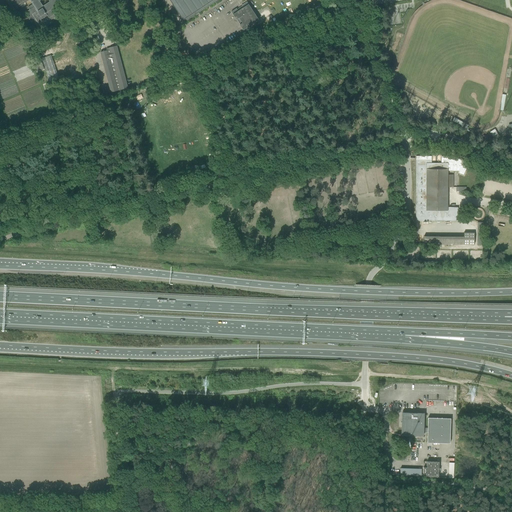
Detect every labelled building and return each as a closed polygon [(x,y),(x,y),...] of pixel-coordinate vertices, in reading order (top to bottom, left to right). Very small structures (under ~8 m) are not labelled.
[(0,0),(0,5),(2,4),(3,7),(8,4),(11,8),(14,7),(15,9),(28,0),(29,0),(33,4),(28,7),(30,10),(27,11),(30,16),(28,18),(31,23),(34,21),(37,26),(39,24),(41,27),(46,24),(47,26),(52,23),(50,20),(55,17),(54,15),(56,13),(53,8),(58,5),(56,3),(59,1),(57,0),(0,0)] [(169,0),(182,18),(184,17),(187,21),(218,0),(169,0)] [(241,5),(243,8),(238,11),(236,8),(231,12),(236,20),(239,18),(242,23),(240,25),(245,32),(250,29),(248,26),(253,23),(255,26),(260,22),(247,2),(241,5)] [(100,52),(111,92),(128,88),(116,46),(110,48),(110,50),(100,52)] [(405,56),(398,54),(393,68),(399,70),(405,56)] [(44,66),(49,81),(59,78),(51,55),(42,58),(44,66)] [(41,56),(36,58),(39,68),(44,66),(42,58),(41,56)] [(498,134),(495,129),(489,132),(493,137),(498,134)] [(441,156),(441,163),(431,163),(431,156),(416,156),(416,166),(416,221),(458,221),(458,207),(448,207),(448,187),(453,187),(453,179),(448,179),(448,170),(460,171),(459,173),(463,174),(468,163),(455,157),(454,160),(448,160),(448,156),(441,156)] [(464,236),(464,245),(474,245),(474,233),(464,232),(464,236)] [(424,236),(424,245),(429,245),(439,245),(439,236),(429,236),(424,236)] [(464,245),(464,236),(439,236),(439,245),(464,245)] [(402,412),(401,435),(423,436),(424,432),(427,432),(427,443),(450,443),(451,418),(428,418),(428,428),(427,430),(424,430),(424,413),(402,412)] [(425,476),(437,476),(438,462),(426,461),(425,467),(422,467),(422,473),(425,473),(425,476)]
